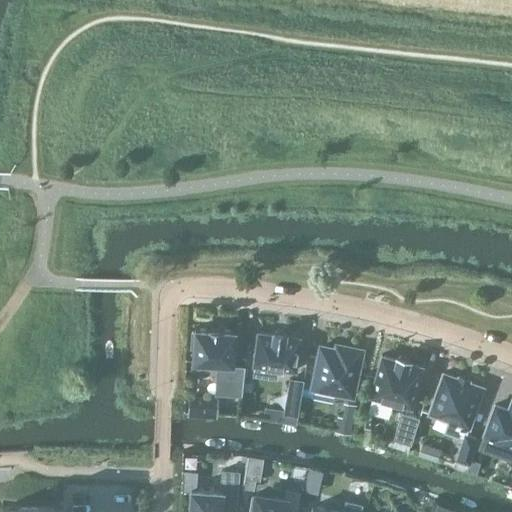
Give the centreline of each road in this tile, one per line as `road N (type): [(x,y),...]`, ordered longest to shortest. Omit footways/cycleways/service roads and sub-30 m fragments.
road 1 (residential): [(167,288),(308,299),(511,356)]
road 2 (residential): [(167,288),(161,511)]
